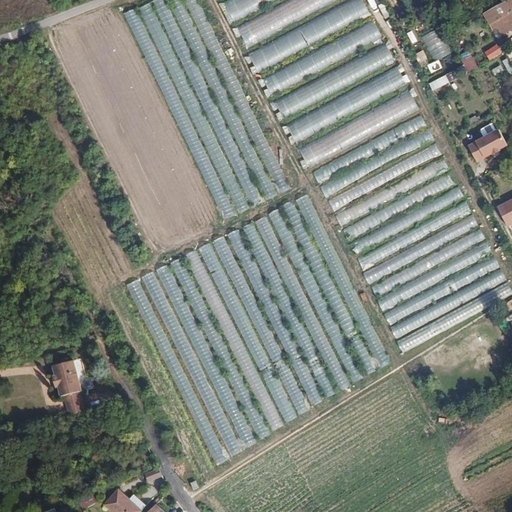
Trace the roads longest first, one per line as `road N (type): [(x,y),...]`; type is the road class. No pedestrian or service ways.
road 1 (track): [(212,0),(480,511)]
road 2 (track): [(310,187),(136,267)]
